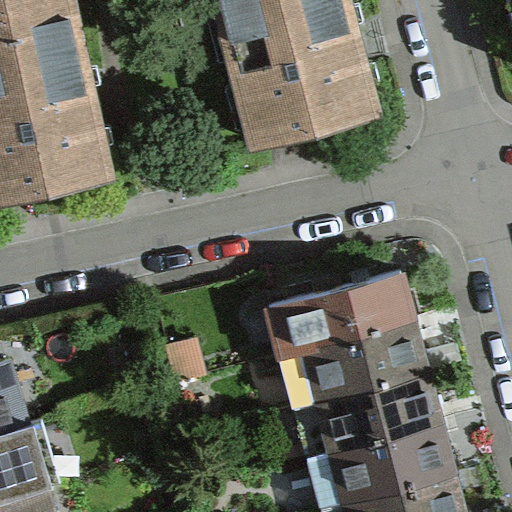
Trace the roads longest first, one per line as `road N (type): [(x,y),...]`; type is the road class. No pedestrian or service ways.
road 1 (residential): [(483,168),(0,274)]
road 2 (residential): [(483,168),(439,0)]
